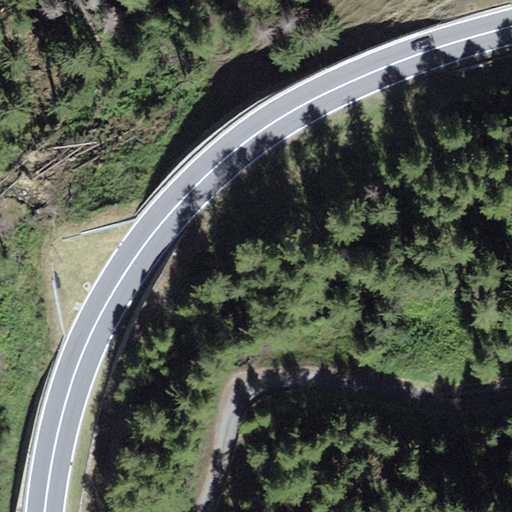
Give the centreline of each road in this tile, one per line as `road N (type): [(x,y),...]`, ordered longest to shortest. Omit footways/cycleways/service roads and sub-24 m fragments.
road 1 (primary): [(511,26),(400,61),(297,108),(249,137),(184,196),(140,250),(80,358),(44,511)]
road 2 (track): [(203,511),(249,383),(289,376),(471,395),(511,383)]
